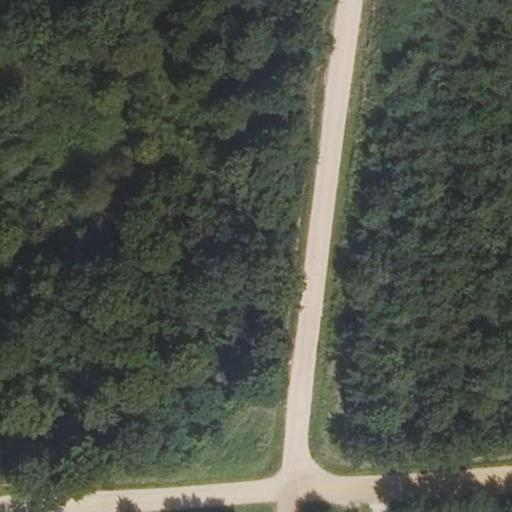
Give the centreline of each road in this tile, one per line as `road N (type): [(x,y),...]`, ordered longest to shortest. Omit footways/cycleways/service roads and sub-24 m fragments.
road 1 (track): [(348,0),(289,511)]
road 2 (track): [(363,511),(511,500)]
